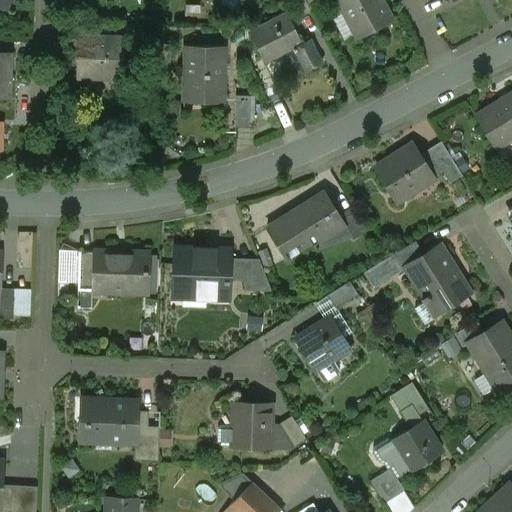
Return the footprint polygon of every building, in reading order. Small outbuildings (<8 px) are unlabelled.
[(9,0),(0,0),(0,8),(10,8),(9,0)] [(304,0),(291,0),(300,17),(311,11),(304,0)] [(318,0),(304,0),(311,11),(321,6),(318,0)] [(393,20),(382,0),(335,0),(356,39),(393,20)] [(311,39),(302,44),(286,13),(249,31),(266,63),(273,60),(292,50),(304,72),(323,63),(311,39)] [(161,26),(131,26),(131,41),(161,41),(161,26)] [(107,38),(78,37),(77,77),(106,78),(106,74),(122,74),(123,39),(106,39),(107,38)] [(225,47),(184,46),(184,102),(224,102),(225,47)] [(292,50),(273,60),(283,80),(287,81),(304,72),(292,50)] [(0,54),(0,98),(9,98),(10,55),(0,54)] [(511,93),(475,116),(495,149),(511,139),(511,93)] [(251,97),(236,96),(236,128),(250,128),(251,97)] [(462,175),(441,141),(428,149),(450,183),(462,175)] [(413,145),(375,168),(396,202),(418,188),(417,186),(433,176),(413,145)] [(323,193),(279,221),(290,239),(309,227),(318,241),(344,225),(345,224),(339,215),(334,207),(333,208),(323,193)] [(367,230),(352,207),(339,215),(345,224),(344,225),(353,239),(367,230)] [(440,245),(405,267),(424,297),(421,299),(423,303),(429,299),(438,313),(470,293),(440,245)] [(210,248),(174,247),(174,266),(182,267),(181,292),(206,293),(206,299),(229,300),(230,280),(230,266),(231,253),(210,252),(210,248)] [(96,252),(79,251),(78,285),(95,286),(96,252)] [(149,253),(96,252),(95,286),(121,286),(120,292),(148,293),(149,253)] [(392,255),(364,273),(373,288),(401,269),(392,255)] [(259,259),(241,266),(230,266),(230,280),(244,281),(244,291),(271,291),(259,259)] [(349,282),(327,295),(335,308),(357,294),(349,282)] [(14,289),(1,289),(0,290),(0,318),(13,319),(14,289)] [(329,317),(296,338),(315,369),(348,348),(329,317)] [(476,320),(454,334),(462,347),(468,344),(467,343),(484,332),(476,320)] [(484,332),(467,343),(468,344),(495,388),(511,378),(511,338),(501,321),(484,332)] [(137,400),(90,399),(89,421),(81,421),(80,442),(134,444),(135,444),(136,444),(136,426),(137,400)] [(270,404),(235,403),(234,426),(233,446),(269,447),(270,404)] [(292,416),(279,424),(293,446),(306,438),(292,416)] [(423,421),(392,440),(387,439),(374,447),(372,452),(379,462),(383,463),(387,470),(390,468),(397,479),(411,471),(442,452),(423,421)] [(234,426),(221,425),(218,428),(217,442),(220,445),(233,446),(234,426)] [(160,426),(136,426),(136,444),(135,444),(134,444),(134,460),(158,461),(160,426)] [(387,470),(370,481),(384,503),(404,490),(397,479),(390,468),(387,470)] [(251,483),(222,511),(278,511),(280,511),(251,483)] [(35,511),(37,487),(11,485),(9,511),(35,511)] [(511,511),(511,488),(509,485),(480,511),(511,511)] [(138,511),(139,497),(120,497),(119,511),(138,511)]
